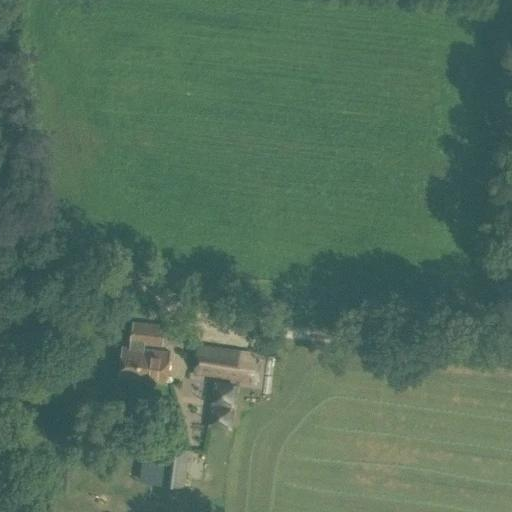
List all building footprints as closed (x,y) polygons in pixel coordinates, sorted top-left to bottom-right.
[(131,322),(128,344),(161,349),(164,326),(131,322)] [(198,346),(194,375),(239,381),(243,352),(198,346)] [(120,347),(117,380),(167,386),(170,353),(120,347)] [(288,374),(291,351),(274,349),(271,371),(288,374)] [(145,444),(140,481),(186,487),(191,449),(145,444)]
